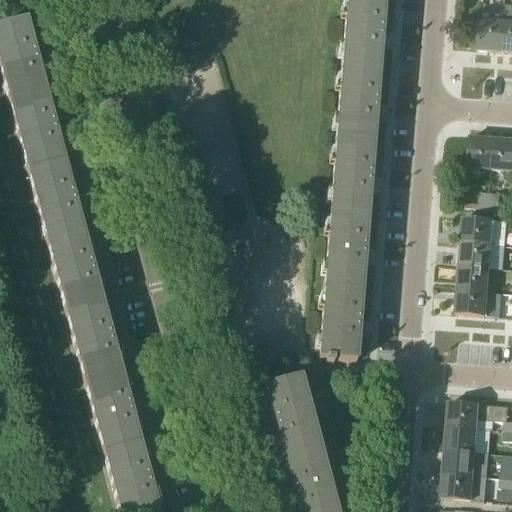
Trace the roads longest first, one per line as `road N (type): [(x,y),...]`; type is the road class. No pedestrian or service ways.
road 1 (residential): [(221,511),(85,0)]
road 2 (residential): [(401,364),(420,110)]
road 3 (residential): [(393,511),(401,364)]
